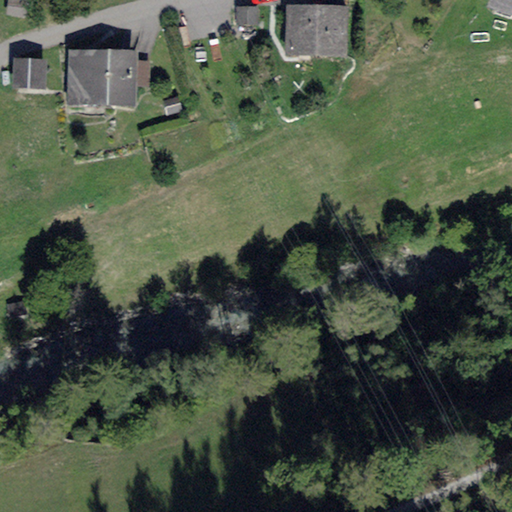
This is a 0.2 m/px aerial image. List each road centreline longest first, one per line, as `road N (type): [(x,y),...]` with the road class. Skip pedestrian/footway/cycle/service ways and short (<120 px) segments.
road 1 (residential): [(0,53),(28,38),(196,0)]
road 2 (track): [(511,455),(477,480),(338,511)]
